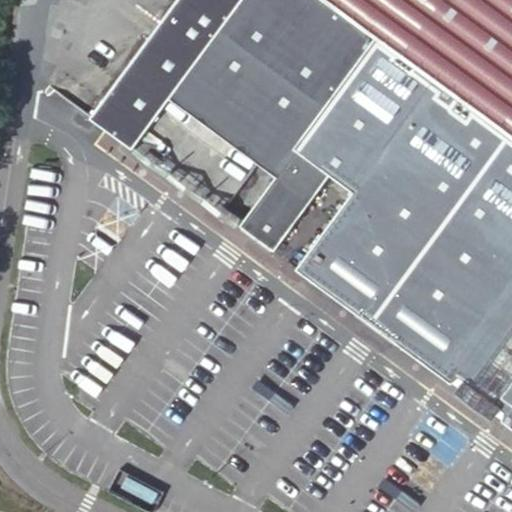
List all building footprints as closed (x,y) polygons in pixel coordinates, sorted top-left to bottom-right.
[(164,0),(82,113),(127,146),(184,68),(234,0),(164,0)] [(511,138),(371,34),(325,0),(234,0),(184,68),(292,147),(234,225),(267,250),(325,171),(348,189),(290,267),(440,378),(445,382),(453,378),(466,388),(466,391),(466,393),(467,395),(468,397),(469,399),(471,401),(473,402),(475,404),(478,405),(482,405),(484,405),(486,404),(487,403),(500,413),(499,422),(504,426),(511,432),(511,138)] [(325,0),(371,34),(511,138),(511,27),(475,0),(325,0)] [(511,0),(475,0),(511,27),(511,0)] [(184,68),(127,146),(234,225),(292,147),(184,68)]
